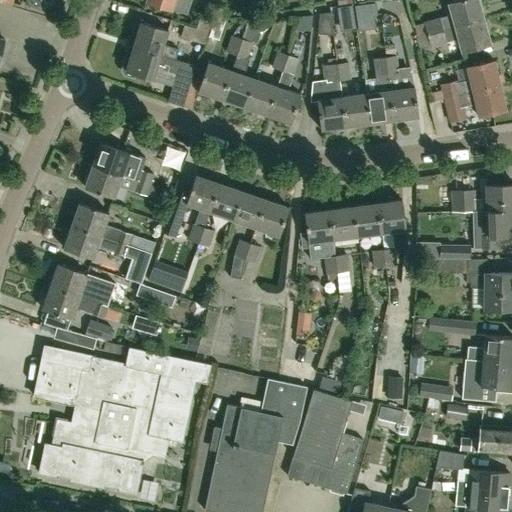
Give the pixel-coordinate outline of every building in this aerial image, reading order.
[(186,12),(189,0),(146,0),(147,1),(186,12)] [(426,34),(483,18),(478,0),(456,0),(448,2),(451,14),(439,18),(439,17),(423,22),(423,23),(413,26),(416,37),(426,35),(426,34)] [(374,16),(377,15),(376,2),(354,5),(358,31),(375,28),(374,16)] [(352,5),(336,7),(337,15),(353,13),(352,5)] [(333,34),(330,12),(319,14),(317,34),(333,34)] [(204,45),(211,21),(199,17),(195,28),(184,25),(180,37),(204,45)] [(426,34),(426,35),(430,48),(446,44),(446,43),(458,39),(462,51),(490,44),(483,18),(426,34)] [(218,40),(223,25),(214,21),(208,36),(218,40)] [(134,45),(176,58),(178,49),(164,44),(168,30),(142,22),(140,26),(137,24),(134,34),(137,35),(134,45)] [(236,55),(241,39),(231,35),(225,51),(236,55)] [(231,70),(221,99),(244,107),(254,79),(244,75),(249,59),(247,58),(252,43),(241,39),(236,55),(230,70),(231,70)] [(184,61),(176,58),(134,45),(134,46),(131,46),(128,48),(122,68),(124,74),(134,77),(135,73),(153,78),(156,67),(167,70),(177,74),(168,101),(183,106),(196,66),(184,62),(184,61)] [(283,71),(289,55),(278,52),(273,68),(283,71)] [(278,87),(268,115),(291,123),(301,95),(287,90),(299,59),(289,55),(283,71),(278,87)] [(386,57),(388,74),(398,73),(396,56),(386,57)] [(390,90),(388,74),(386,57),(374,59),(378,92),(366,93),(370,123),(394,120),(390,90)] [(338,64),(337,64),(336,58),(327,59),(328,65),(327,65),(329,81),(328,82),(330,99),(317,100),(321,130),(346,127),(342,97),(340,81),(338,64)] [(469,79),(459,81),(458,80),(440,84),(444,98),(500,84),(495,60),(466,67),(469,79)] [(221,99),(231,70),(230,70),(208,62),(198,90),(221,99)] [(338,64),(340,81),(350,79),(348,62),(338,64)] [(268,115),(278,87),(260,81),(254,79),(244,107),(268,115)] [(500,84),(444,98),(450,122),(467,118),(464,106),(475,103),(478,115),(506,109),(500,84)] [(390,90),(394,120),(419,117),(415,87),(390,90)] [(346,127),(370,123),(366,93),(342,97),(346,127)] [(146,157),(102,141),(94,164),(122,174),(137,179),(140,170),(142,170),(146,157)] [(119,185),(122,174),(94,164),(86,187),(115,197),(119,185)] [(137,179),(151,184),(154,174),(142,170),(140,170),(137,179)] [(208,211),(219,182),(196,174),(191,189),(186,203),(187,203),(199,207),(188,240),(197,243),(203,226),(208,211)] [(151,184),(137,179),(133,191),(146,196),(151,184)] [(232,219),(242,190),(219,182),(208,211),(232,219)] [(511,184),(486,185),(487,198),(475,198),(474,190),(452,190),(452,212),(474,211),(474,210),(511,209),(511,184)] [(174,204),(167,223),(179,227),(187,203),(186,203),(191,189),(181,185),(174,204)] [(155,208),(169,212),(175,190),(160,186),(155,208)] [(254,227),(265,198),(242,190),(232,219),(254,227)] [(265,198),(254,227),(279,236),(289,206),(265,198)] [(383,249),(386,266),(396,265),(391,231),(406,229),(402,200),(376,203),(380,233),(383,249)] [(73,225),(129,244),(132,235),(104,224),(109,212),(81,202),(73,225)] [(356,236),(380,233),(376,203),(352,206),(356,236)] [(333,239),(356,236),(352,206),(329,209),(333,239)] [(309,242),(333,239),(329,209),(305,213),(307,231),(309,242)] [(511,234),(511,209),(474,210),(474,211),(475,248),(502,248),(502,235),(511,234)] [(128,245),(129,244),(73,225),(65,247),(93,257),(97,247),(124,257),(124,256),(128,245)] [(203,226),(197,243),(208,246),(214,230),(203,226)] [(310,247),(307,231),(300,232),(302,248),(310,247)] [(249,243),(240,239),(234,254),(233,254),(230,277),(241,279),(244,259),(243,259),(249,243)] [(260,246),(249,243),(243,259),(244,259),(254,263),(260,246)] [(470,258),(470,244),(440,244),(440,258),(470,258)] [(128,245),(124,256),(131,258),(125,277),(141,283),(147,264),(151,253),(128,245)] [(374,268),(386,266),(383,249),(371,250),(374,268)] [(346,253),(335,255),(337,272),(338,278),(339,292),(351,290),(346,253)] [(337,272),(335,255),(324,256),(326,273),(327,273),(327,279),(338,278),(337,272)] [(437,259),(437,272),(465,272),(465,259),(437,259)] [(147,280),(157,283),(163,266),(154,262),(147,280)] [(51,286),(80,296),(88,273),(59,263),(51,286)] [(470,282),(470,287),(471,287),(484,287),(484,308),(484,309),(511,309),(511,272),(488,272),(471,272),(470,282)] [(141,284),(140,284),(138,289),(136,294),(167,305),(171,295),(146,286),(141,284)] [(108,306),(94,301),(80,296),(51,286),(43,309),(71,319),(75,307),(104,317),(108,306)] [(429,316),(427,330),(474,335),(476,321),(474,321),(458,319),(429,316)] [(107,340),(111,328),(88,319),(84,332),(107,340)] [(92,349),(95,339),(57,327),(53,338),(92,349)] [(468,358),(511,362),(511,337),(485,335),(483,348),(469,346),(468,358)] [(36,390),(35,396),(68,403),(75,405),(71,423),(57,420),(51,445),(44,444),(38,473),(56,477),(57,473),(71,476),(70,480),(102,486),(103,483),(116,486),(116,489),(135,494),(141,466),(139,464),(154,454),(163,456),(167,438),(180,441),(193,380),(200,382),(204,364),(170,356),(131,348),(127,365),(92,357),(92,356),(46,346),(43,358),(36,390)] [(511,362),(468,358),(468,359),(466,359),(463,399),(481,400),(483,386),(497,388),(496,391),(511,392),(511,362)] [(288,360),(286,371),(316,377),(318,366),(288,360)] [(403,378),(389,377),(387,398),(401,400),(403,378)] [(299,420),(306,386),(266,378),(259,411),(226,404),(204,510),(215,511),(261,511),(277,441),(292,444),(299,420)] [(420,382),(419,396),(444,400),(446,386),(420,382)] [(345,493),(362,439),(341,433),(351,401),(312,389),(286,475),(345,493)] [(467,407),(457,405),(447,404),(445,417),(465,420),(467,408),(467,407)] [(511,454),(511,440),(511,427),(480,425),(479,439),(462,438),(461,450),(488,452),(488,456),(506,458),(507,453),(511,454)] [(463,469),(464,454),(439,450),(436,467),(463,469)] [(456,492),(507,496),(509,473),(470,470),(469,481),(457,480),(456,492)] [(387,507),(386,511),(425,511),(431,489),(416,485),(414,495),(402,503),(401,510),(387,507)] [(386,511),(387,507),(368,503),(371,491),(355,488),(347,511),(386,511)] [(506,511),(507,496),(456,492),(455,505),(466,506),(465,511),(506,511)]
